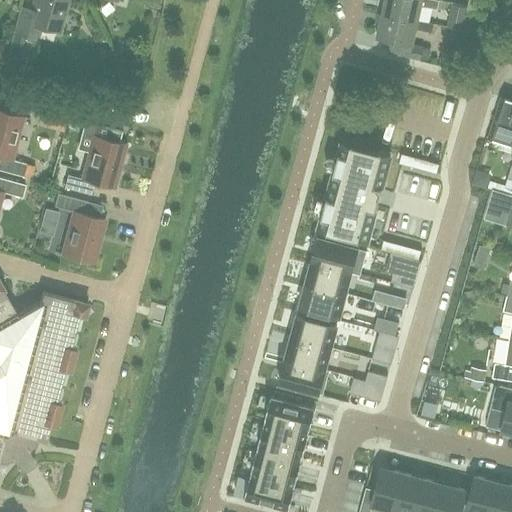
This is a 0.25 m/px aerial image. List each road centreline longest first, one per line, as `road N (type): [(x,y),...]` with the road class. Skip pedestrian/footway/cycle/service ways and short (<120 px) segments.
road 1 (residential): [(480,93),(391,430)]
road 2 (residential): [(76,511),(128,296)]
road 3 (residential): [(128,296),(186,103)]
road 4 (residential): [(334,50),(480,93)]
road 5 (residential): [(0,263),(128,296)]
road 6 (residential): [(391,430),(351,431),(326,511)]
road 7 (residential): [(511,459),(391,430)]
